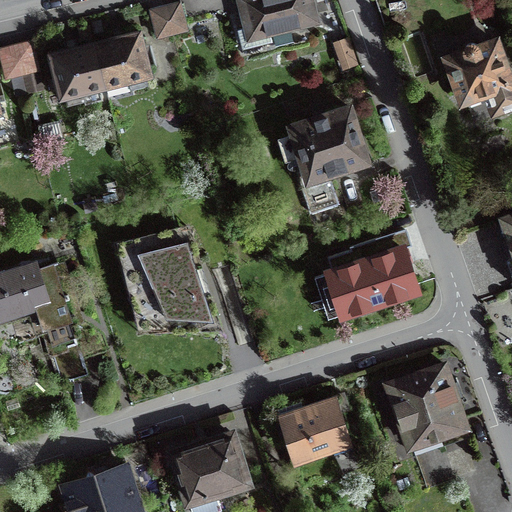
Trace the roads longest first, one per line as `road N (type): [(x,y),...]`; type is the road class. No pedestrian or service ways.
road 1 (residential): [(0,475),(466,319)]
road 2 (residential): [(357,0),(466,319)]
road 3 (residential): [(466,319),(511,445)]
